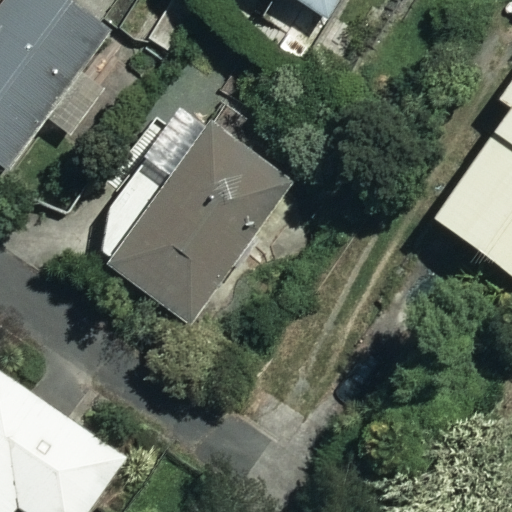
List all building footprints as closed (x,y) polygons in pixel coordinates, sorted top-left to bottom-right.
[(106,27),(69,0),(0,0),(0,166),(2,168),(106,27)] [(294,0),(324,18),(335,0),(294,0)] [(511,77),(495,101),(507,110),(429,219),(504,273),(511,278),(511,77)] [(108,213),(98,261),(188,324),(294,171),(210,114),(179,159),(156,144),(108,213)] [(26,392),(0,375),(0,511),(12,511),(16,507),(22,511),(87,511),(124,458),(26,392)]
